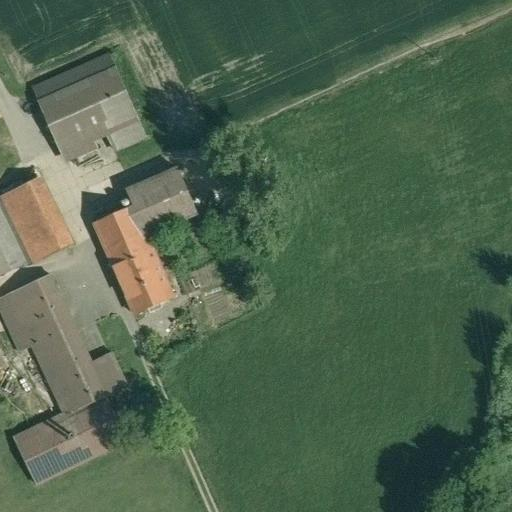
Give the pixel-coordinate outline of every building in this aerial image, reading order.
[(109,56),(34,89),(66,159),(96,146),(93,138),(106,132),(114,151),(145,137),(109,56)] [(178,169),(127,192),(133,206),(148,236),(197,213),(178,169)] [(42,176),(0,197),(0,203),(29,263),(31,266),(75,244),(42,176)] [(0,277),(29,263),(0,203),(0,277)] [(148,236),(133,206),(94,223),(134,315),(175,297),(148,236)] [(91,362),(52,274),(0,298),(0,306),(21,352),(34,346),(63,416),(107,395),(91,362)] [(113,352),(91,362),(107,395),(108,397),(130,387),(113,352)] [(108,397),(107,395),(63,416),(15,437),(38,487),(130,445),(108,397)]
